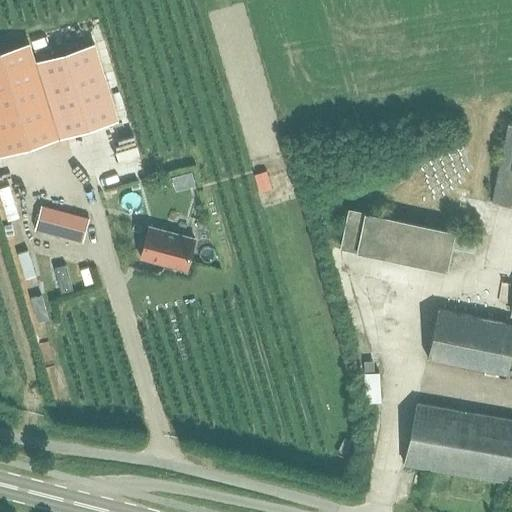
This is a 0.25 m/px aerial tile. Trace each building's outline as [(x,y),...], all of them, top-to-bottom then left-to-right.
[(28,42),(0,51),(0,153),(1,156),(58,138),(117,119),(93,42),(34,61),(28,42)] [(511,124),(509,124),(493,202),(511,206),(511,124)] [(191,171),(171,177),(175,190),(195,185),(191,171)] [(266,171),(254,175),(259,192),(271,188),(266,171)] [(84,242),(90,218),(43,202),(37,227),(84,242)] [(475,253),(478,238),(350,211),(342,248),(446,270),(451,248),(475,253)] [(186,270),(194,237),(149,223),(141,256),(186,270)] [(428,358),(507,374),(511,349),(511,324),(438,309),(428,358)] [(367,402),(381,401),(379,371),(364,373),(367,402)] [(405,465),(511,483),(511,419),(416,403),(405,465)]
